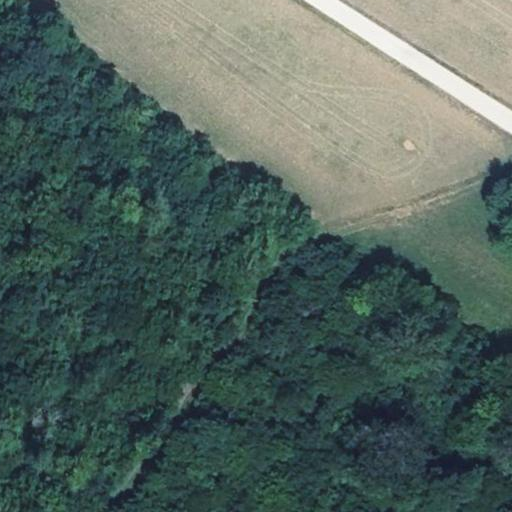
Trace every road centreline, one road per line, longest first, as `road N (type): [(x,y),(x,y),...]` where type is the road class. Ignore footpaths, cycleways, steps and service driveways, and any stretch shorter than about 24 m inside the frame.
road 1 (track): [(511,192),(332,251),(290,278),(114,511)]
road 2 (track): [(511,127),(315,0)]
